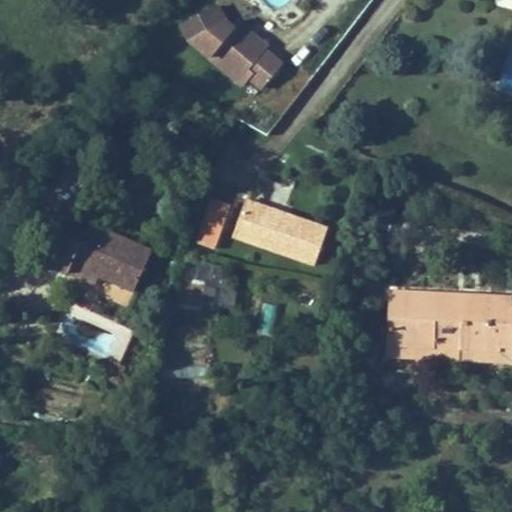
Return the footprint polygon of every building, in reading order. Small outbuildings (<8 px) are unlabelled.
[(282,64),(264,50),(262,53),(251,43),(255,37),(239,23),(234,29),(226,23),(218,6),(182,26),(191,42),(242,86),(249,79),(261,89),(282,64)] [(267,47),(255,37),(251,43),(262,53),(264,50),(267,47)] [(86,170),(118,131),(113,127),(121,116),(107,105),(99,116),(66,155),(86,170)] [(61,164),(65,159),(58,153),(54,158),(61,164)] [(47,187),(61,164),(54,158),(37,180),(47,187)] [(216,251),(231,205),(211,198),(196,244),(216,251)] [(315,265),(328,230),(290,216),(288,221),(283,219),(284,214),(274,211),(246,201),(233,237),(315,265)] [(80,243),(86,230),(69,222),(63,235),(80,243)] [(134,292),(152,251),(89,223),(86,230),(80,243),(63,235),(50,266),(68,274),(72,264),(134,292)] [(187,263),(184,306),(221,308),(223,265),(187,263)] [(511,351),(511,297),(390,291),(387,346),(386,357),(511,364),(511,351)] [(274,337),(278,306),(262,304),(259,335),(274,337)] [(63,410),(67,396),(44,389),(39,403),(63,410)]
